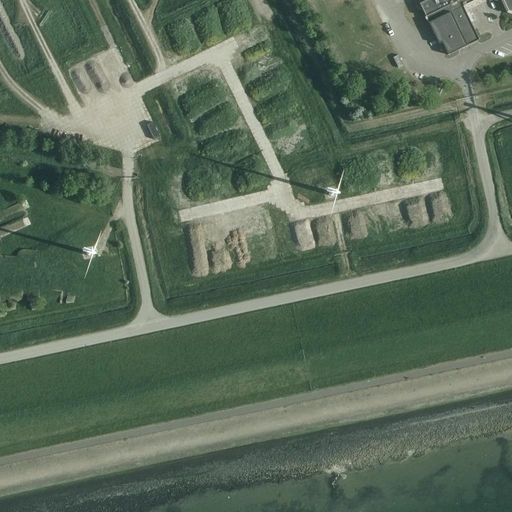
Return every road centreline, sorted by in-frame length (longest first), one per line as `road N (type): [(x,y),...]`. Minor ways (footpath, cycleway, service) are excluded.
road 1 (unclassified): [(489,242),(468,258),(152,328)]
road 2 (unclassified): [(152,328),(0,359)]
road 3 (unclassified): [(489,242),(495,223),(478,131),(488,119),(511,114)]
road 4 (unclassified): [(152,328),(128,182)]
road 5 (track): [(20,0),(81,127)]
